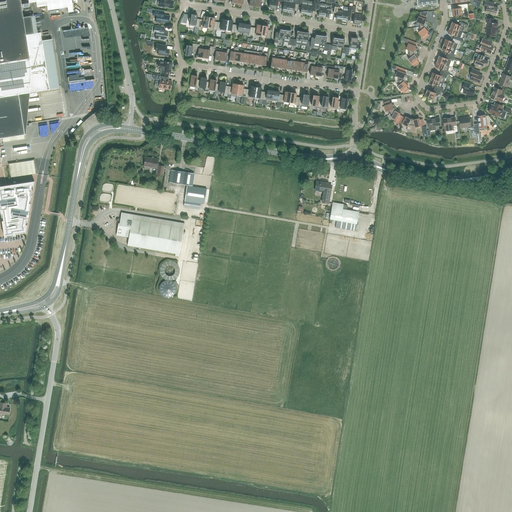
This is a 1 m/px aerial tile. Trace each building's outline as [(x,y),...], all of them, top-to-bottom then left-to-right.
[(0,0),(0,137),(24,134),(24,132),(23,128),(23,124),(18,95),(18,94),(49,89),(40,32),(34,33),(33,32),(31,15),(23,17),(21,4),(29,3),(28,0),(0,0)] [(35,0),(36,1),(37,6),(47,5),(47,10),(67,7),(68,12),(73,11),(71,0),(35,0)] [(173,2),(173,1),(169,0),(160,0),(160,1),(159,0),(158,1),(158,3),(158,4),(160,4),(159,6),(172,8),(172,7),(173,6),(174,3),(173,2)] [(277,1),(280,1),(280,0),(276,0),(277,0),(276,0),(269,0),(268,7),(270,7),(270,8),(276,9),(277,1)] [(282,10),(288,11),(289,0),(280,0),(280,1),(283,2),(282,10)] [(295,4),(298,4),(298,0),(289,0),(288,11),(294,12),(295,4)] [(302,0),(298,0),(298,4),(301,5),(300,13),(306,14),(308,1),(302,0)] [(315,11),(316,7),(317,1),(313,0),(313,2),(308,1),(306,14),(311,15),(312,10),(315,11)] [(323,17),(325,4),(320,3),(320,1),(317,1),(316,7),(319,7),(318,16),(323,17)] [(484,8),(487,8),(486,13),(496,15),(497,12),(498,11),(498,9),(498,8),(494,7),(494,3),(485,1),(484,8)] [(331,9),(334,10),(335,3),(331,3),(331,5),(325,4),(323,17),(329,18),(331,9)] [(335,19),(341,20),(343,10),(340,10),(340,9),(339,8),(338,7),(338,4),(335,3),(334,10),(333,13),(336,14),(335,19)] [(462,11),(464,10),(464,8),(468,8),(467,4),(460,5),(460,8),(452,9),(453,16),(462,15),(462,11)] [(344,6),(343,10),(341,20),(347,20),(348,16),(351,16),(351,12),(352,6),(349,6),(349,7),(344,6)] [(105,60),(98,7),(89,8),(91,24),(90,24),(93,54),(92,54),(93,61),(100,60),(100,61),(105,60)] [(170,16),(163,15),(164,11),(158,11),(154,10),(153,15),(156,16),(155,21),(159,22),(159,23),(163,24),(163,23),(168,23),(170,16)] [(198,27),(199,20),(196,20),(197,15),(196,15),(196,14),(192,13),(192,14),(191,14),(191,17),(189,16),(188,21),(190,21),(189,26),(198,27)] [(359,24),(359,23),(361,23),(362,15),(354,14),(353,23),(359,24)] [(426,24),(427,22),(426,21),(427,19),(425,19),(426,16),(420,14),(419,17),(419,16),(417,22),(418,23),(419,27),(426,26),(426,25),(426,24)] [(73,48),(83,47),(82,30),(83,30),(82,23),(82,15),(59,17),(59,22),(62,22),(62,32),(68,32),(69,41),(73,41),(73,48)] [(207,28),(209,17),(208,17),(208,16),(204,15),(204,16),(203,16),(203,19),(200,19),(199,20),(198,27),(207,28)] [(216,30),(217,23),(214,23),(215,18),(214,18),(214,17),(210,16),(210,17),(209,17),(207,28),(216,30)] [(220,24),(217,23),(216,30),(225,31),(225,29),(227,20),(226,20),(226,19),(222,18),(222,19),(221,19),(220,24)] [(493,37),(494,36),(495,36),(498,24),(493,23),(494,19),(487,18),(486,21),(489,22),(486,34),(490,35),(490,36),(493,37)] [(232,21),(227,20),(225,31),(226,29),(231,30),(231,32),(234,33),(235,26),(232,25),(232,21)] [(245,23),(243,32),(249,33),(248,35),(252,35),(253,29),(253,27),(250,27),(250,24),(249,23),(250,21),(246,21),(245,23)] [(243,32),(245,23),(239,22),(238,26),(235,26),(234,33),(237,33),(238,31),(243,32)] [(452,22),(450,28),(462,33),(464,27),(466,28),(467,25),(461,22),(460,25),(452,22)] [(261,37),(262,25),(261,25),(262,24),(258,24),(258,25),(257,25),(256,29),(253,29),(252,35),(261,37)] [(263,26),(262,25),(261,37),(266,38),(270,38),(271,31),(267,31),(268,26),(267,26),(267,25),(263,24),(263,26)] [(155,38),(166,40),(167,32),(163,31),(164,28),(154,26),(153,33),(156,33),(155,38)] [(429,35),(427,33),(429,32),(427,31),(429,30),(427,27),(426,27),(426,26),(419,27),(419,32),(418,32),(422,37),(424,39),(429,35)] [(284,38),(285,29),(279,28),(278,37),(275,36),(274,42),(277,43),(278,40),(280,40),(281,38),(284,38)] [(462,33),(450,28),(448,33),(456,36),(454,39),(460,41),(462,38),(461,38),(462,33)] [(288,45),(292,45),(293,39),(290,38),(291,30),(285,29),(284,38),(283,42),(289,43),(288,45)] [(296,39),(293,39),(292,45),(295,46),(295,44),(301,45),(301,41),(303,32),(297,31),(296,39)] [(306,47),(310,48),(311,42),(307,41),(309,33),(303,32),(301,41),(301,45),(306,46),(306,47)] [(319,44),(321,35),(315,34),(314,42),(311,42),(310,48),(313,49),(314,43),(319,44)] [(327,51),(328,44),(325,44),(327,35),(321,35),(319,44),(319,48),(324,49),(324,50),(327,51)] [(336,51),(337,47),(338,37),(333,36),(331,45),(328,44),(327,51),(331,51),(331,50),(336,51)] [(344,38),(338,37),(337,47),(343,48),(342,53),(345,54),(346,47),(343,47),(344,38)] [(349,48),(346,47),(345,54),(349,54),(349,49),(357,51),(358,40),(357,40),(357,38),(351,37),(349,48)] [(459,45),(460,41),(454,39),(453,42),(446,39),(444,45),(452,48),(454,43),(459,45)] [(491,45),(492,42),(483,39),(480,45),(482,46),(480,49),(491,54),(494,47),(491,45)] [(416,52),(417,49),(416,48),(416,46),(415,46),(416,43),(408,40),(406,43),(408,44),(406,49),(408,50),(408,54),(416,53),(416,52)] [(195,50),(196,44),(193,43),(192,46),(186,45),(186,48),(184,47),(184,52),(185,52),(185,55),(191,56),(192,50),(195,50)] [(155,51),(158,52),(157,55),(168,56),(168,55),(169,55),(169,51),(167,51),(167,49),(165,49),(166,45),(156,44),(155,51)] [(203,58),(204,47),(199,46),(199,44),(196,44),(195,50),(198,51),(197,57),(203,58)] [(452,48),(444,45),(441,50),(449,53),(448,56),(454,58),(455,55),(454,55),(456,49),(452,48)] [(212,53),(213,47),(210,46),(210,48),(204,47),(203,58),(208,58),(209,52),(212,53)] [(68,77),(79,78),(79,63),(82,63),(83,47),(80,47),(80,49),(77,49),(77,53),(71,53),(71,57),(66,57),(66,64),(68,64),(68,68),(70,69),(70,72),(68,72),(68,77)] [(220,61),(222,50),(222,49),(213,48),(213,47),(212,53),(215,53),(214,59),(220,60),(219,61),(220,61)] [(234,60),(236,49),(234,48),(233,51),(230,51),(231,49),(229,49),(228,55),(229,56),(229,61),(232,61),(233,60),(234,60)] [(228,55),(229,49),(227,49),(227,51),(222,50),(220,61),(224,62),(224,61),(225,61),(226,55),(228,55)] [(419,62),(418,59),(417,58),(418,57),(416,54),(416,53),(408,54),(409,59),(408,59),(412,64),(414,66),(419,62)] [(475,53),(473,59),(476,60),(474,64),(483,68),(484,65),(486,66),(488,62),(484,60),(485,57),(475,53)] [(453,60),(454,58),(448,56),(447,59),(439,56),(437,61),(449,66),(451,61),(453,61),(453,60)] [(309,68),(310,62),(306,61),(306,59),(303,59),(301,71),(303,71),(303,72),(307,73),(308,68),(309,68)] [(157,69),(160,69),(159,72),(161,73),(161,74),(168,75),(169,71),(171,72),(171,67),(172,67),(173,64),(172,63),(172,62),(163,61),(158,60),(157,69)] [(447,71),(449,66),(437,61),(435,67),(443,70),(441,73),(447,75),(448,74),(449,72),(447,71)] [(94,69),(105,70),(106,62),(102,62),(101,66),(94,66),(94,69)] [(322,70),(325,70),(325,66),(317,65),(316,67),(315,76),(319,77),(319,76),(321,76),(322,70)] [(325,66),(325,70),(328,71),(327,77),(332,78),(334,67),(325,65),(325,66)] [(342,73),(343,67),(342,69),(334,67),(332,78),(338,79),(339,73),(342,73)] [(346,67),(343,67),(342,73),(345,74),(344,80),(345,80),(345,81),(349,82),(349,80),(350,81),(351,78),(352,78),(353,74),(352,73),(352,69),(346,68),(346,67)] [(397,76),(394,77),(395,81),(398,81),(405,80),(405,79),(406,78),(407,75),(405,75),(406,73),(404,73),(406,70),(397,67),(396,70),(398,71),(396,76),(397,76)] [(472,74),(470,80),(480,84),(482,76),(479,75),(480,72),(472,69),(470,73),(472,74)] [(197,88),(198,81),(196,81),(197,76),(196,76),(196,74),(192,73),(192,75),(191,75),(189,86),(197,88)] [(446,78),(447,75),(441,73),(440,76),(433,73),(431,78),(440,82),(441,76),(446,78)] [(499,84),(507,87),(510,80),(511,80),(511,74),(511,77),(503,74),(499,84)] [(169,77),(153,75),(153,78),(160,79),(158,88),(170,89),(172,81),(168,80),(169,77)] [(107,85),(107,76),(95,76),(95,85),(107,85)] [(200,81),(198,81),(197,88),(199,88),(199,87),(205,88),(204,92),(206,92),(207,90),(208,83),(206,83),(207,78),(201,77),(200,81)] [(208,83),(206,92),(208,92),(208,91),(216,92),(217,85),(215,85),(216,80),(215,80),(215,78),(211,78),(211,79),(210,79),(210,83),(208,83)] [(440,82),(431,78),(428,84),(437,87),(436,90),(442,92),(443,89),(441,88),(443,83),(440,81),(440,82)] [(398,86),(401,91),(402,91),(404,93),(409,89),(407,87),(408,86),(407,84),(408,84),(406,81),(405,80),(398,81),(398,86)] [(219,85),(217,85),(216,92),(218,92),(218,91),(224,92),(224,94),(227,94),(228,87),(225,87),(226,82),(220,81),(219,85)] [(236,96),(238,84),(237,84),(237,83),(234,82),(233,84),(232,83),(232,88),(228,87),(227,94),(236,96)] [(462,88),(461,92),(463,93),(472,96),(473,96),(474,95),(475,93),(474,93),(475,90),(469,88),(470,85),(464,83),(462,88)] [(244,85),(238,84),(236,96),(237,96),(237,94),(242,95),(242,96),(245,97),(246,90),(243,90),(244,85)] [(254,98),(256,87),(255,87),(255,86),(251,85),(251,86),(250,86),(249,91),(246,90),(245,97),(254,98)] [(263,100),(264,93),(261,92),(261,88),(256,87),(254,98),(263,100)] [(271,101),(273,90),(272,90),(272,88),(269,88),(268,89),(267,89),(267,93),(264,93),(263,100),(271,101)] [(279,91),(278,90),(278,89),(274,88),(274,90),(273,90),(271,101),(280,102),(281,96),(281,94),(278,94),(279,91)] [(491,98),(498,101),(498,100),(502,102),(504,96),(501,94),(502,90),(495,88),(491,98)] [(441,95),(442,92),(436,90),(435,93),(427,90),(425,96),(434,100),(435,96),(438,96),(438,94),(441,95)] [(289,102),(291,92),(290,92),(290,91),(286,91),(286,92),(285,92),(284,96),(281,96),(280,102),(283,103),(283,101),(289,102)] [(296,93),(291,92),(289,102),(295,103),(294,105),(298,105),(299,98),(295,98),(296,93)] [(307,107),(307,106),(307,105),(309,95),(303,94),(302,98),(299,97),(299,98),(298,105),(301,106),(301,107),(307,107)] [(319,107),(320,100),(318,100),(319,96),(318,96),(318,95),(314,94),(314,95),(313,95),(312,99),(310,98),(309,106),(317,108),(317,107),(319,107)] [(329,108),(330,101),(328,101),(328,97),(322,96),(322,101),(320,100),(319,107),(327,109),(327,108),(329,108)] [(338,109),(339,102),(337,102),(338,98),(332,97),(331,102),(330,101),(329,108),(336,109),(338,109)] [(341,102),(339,102),(338,109),(346,110),(346,106),(348,106),(349,102),(347,101),(347,99),(341,98),(341,102)] [(389,114),(396,109),(395,108),(395,107),(394,104),(392,105),(392,103),(390,104),(389,101),(383,103),(384,106),(386,112),(387,111),(389,114)] [(497,116),(500,117),(501,114),(502,114),(502,113),(503,109),(502,109),(503,106),(495,103),(494,106),(492,105),(491,107),(490,107),(489,110),(490,111),(489,113),(491,114),(491,115),(497,117),(497,116)] [(399,122),(402,116),(400,115),(400,113),(399,113),(400,111),(397,110),(396,109),(389,114),(392,117),(391,118),(396,121),(395,123),(398,124),(399,122)] [(487,127),(485,116),(485,115),(477,116),(479,128),(487,127)] [(408,126),(411,126),(412,118),(411,118),(408,116),(408,117),(406,117),(405,118),(402,116),(399,122),(398,124),(400,125),(401,123),(407,127),(408,126)] [(413,118),(412,118),(411,126),(411,131),(415,132),(415,128),(421,126),(424,125),(423,119),(419,120),(419,118),(417,119),(417,117),(414,118),(413,118)] [(456,125),(455,119),(455,117),(443,119),(444,127),(445,127),(445,131),(453,130),(453,126),(456,125)] [(53,118),(41,119),(41,122),(34,123),(35,132),(44,131),(44,128),(54,127),(53,118)] [(440,126),(439,119),(439,118),(427,120),(428,127),(429,127),(429,130),(436,130),(435,127),(440,126)] [(473,121),(470,122),(469,118),(464,118),(459,118),(461,128),(467,127),(467,130),(474,129),(473,121)] [(144,169),(148,170),(149,166),(156,168),(156,167),(158,167),(159,163),(157,163),(158,159),(145,157),(144,166),(144,169)] [(192,185),(194,173),(171,170),(170,182),(192,185)] [(0,186),(0,210),(4,235),(4,237),(8,236),(8,235),(11,234),(11,236),(16,235),(15,234),(26,232),(28,217),(27,217),(28,217),(29,211),(28,211),(29,211),(34,181),(0,186)] [(316,182),(315,190),(324,192),(323,195),(322,202),(329,203),(331,191),(332,185),(328,185),(329,183),(323,183),(321,182),(316,182)] [(151,195),(149,206),(172,209),(174,200),(176,200),(177,190),(140,186),(140,188),(138,188),(138,191),(146,193),(146,194),(151,195)] [(204,204),(207,189),(187,186),(185,201),(204,204)] [(332,202),(331,207),(329,219),(357,223),(358,212),(342,209),(343,204),(332,202)] [(119,221),(116,235),(129,237),(127,245),(179,254),(184,223),(121,212),(120,220),(119,221)] [(0,413),(1,414),(1,413),(9,415),(10,408),(10,407),(6,407),(6,403),(0,402),(0,403),(0,413)]
